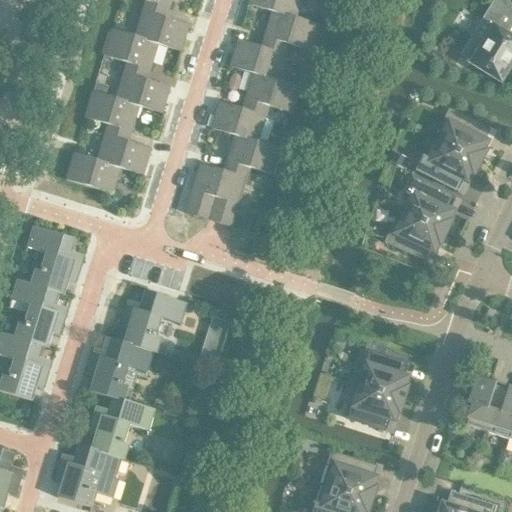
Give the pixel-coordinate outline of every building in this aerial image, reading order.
[(165,19),(170,0),(141,0),(146,1),(143,13),(165,19)] [(296,18),(301,0),(250,0),(250,4),(273,11),(296,18)] [(511,9),(506,0),(495,0),(485,16),(496,23),(483,43),(473,37),(462,55),(472,62),(470,65),(501,84),(511,66),(511,9)] [(457,22),(472,30),(479,17),(465,9),(457,22)] [(273,11),(265,37),(288,44),(309,51),(318,25),(296,18),(273,11)] [(188,26),(165,19),(143,13),(135,38),(157,45),(180,52),(188,26)] [(146,82),(157,45),(135,38),(111,31),(104,56),(127,63),(124,75),(146,82)] [(238,41),(231,66),(230,68),(253,74),(253,73),(277,80),(288,44),(265,37),(261,48),(238,41)] [(245,100),(269,106),(291,113),(299,87),(277,80),(253,73),(253,74),(245,100)] [(169,88),(146,82),(124,75),(116,100),(139,107),(162,113),(169,88)] [(128,143),(139,107),(116,100),(93,93),(85,118),(109,125),(106,136),(128,143)] [(258,141),(269,106),(245,100),(242,110),(219,103),(217,111),(211,130),(233,136),(234,134),(258,141)] [(448,128),(440,144),(440,145),(479,165),(486,151),(484,149),(487,144),(484,143),(490,132),(449,111),(442,124),(448,128)] [(227,160),(250,167),(272,174),(280,148),(258,141),(234,134),(233,136),(227,160)] [(106,136),(98,162),(119,169),(142,176),(150,150),(128,143),(106,136)] [(472,179),(479,165),(440,145),(440,144),(434,141),(417,172),(459,194),(465,182),(467,183),(469,178),(472,179)] [(400,168),(404,159),(393,153),(389,163),(400,168)] [(119,169),(98,162),(74,154),(66,181),(112,195),(119,169)] [(192,192),(238,207),(250,167),(227,160),(223,172),(200,165),(198,172),(192,192)] [(400,169),(390,164),(385,175),(394,180),(400,169)] [(405,215),(445,234),(452,220),(450,219),(452,213),(450,212),(455,201),(413,181),(407,195),(413,198),(405,215)] [(189,203),(212,211),(215,200),(192,192),(189,203)] [(209,222),(220,225),(226,203),(215,200),(212,211),(208,221),(209,222)] [(208,221),(212,211),(189,203),(185,214),(208,221)] [(220,225),(231,228),(238,207),(226,203),(220,225)] [(234,224),(249,229),(253,218),(238,213),(234,224)] [(445,234),(405,215),(397,233),(390,230),(384,244),(426,264),(431,252),(434,253),(436,248),(438,249),(445,234)] [(29,286),(58,295),(64,296),(73,268),(67,267),(75,240),(33,228),(26,249),(45,254),(39,272),(34,270),(29,286)] [(13,339),(42,348),(48,349),(56,322),(50,320),(58,295),(29,286),(16,282),(10,302),(29,307),(23,325),(17,323),(13,339)] [(123,345),(153,354),(158,356),(162,340),(157,338),(163,320),(181,326),(188,305),(144,292),(137,318),(131,316),(123,345)] [(42,348),(13,339),(0,335),(0,355),(13,360),(7,378),(2,376),(0,382),(0,392),(32,402),(40,374),(35,373),(42,348)] [(105,360),(103,366),(98,365),(89,393),(111,399),(124,403),(129,387),(123,386),(129,367),(148,373),(153,354),(123,345),(106,339),(100,359),(105,360)] [(360,387),(402,400),(407,385),(405,384),(407,378),(404,378),(408,365),(364,351),(353,385),(360,387)] [(488,433),(503,386),(490,382),(489,384),(481,381),(466,426),(488,433)] [(488,433),(508,439),(511,427),(511,388),(503,386),(488,433)] [(402,400),(360,387),(354,405),(348,402),(343,417),(387,431),(391,419),(393,420),(395,414),(397,415),(402,400)] [(155,413),(124,403),(111,399),(104,425),(99,424),(91,451),(121,460),(125,462),(130,445),(125,444),(130,426),(149,431),(155,413)] [(115,480),(121,460),(91,451),(78,447),(71,472),(65,470),(57,499),(92,509),(96,495),(114,501),(120,481),(115,480)] [(0,508),(4,510),(12,483),(6,482),(14,455),(0,450),(0,508)] [(322,485),(370,500),(375,485),(373,484),(375,479),(372,478),(376,466),(332,452),(322,485)] [(366,511),(370,500),(322,485),(313,511),(366,511)] [(438,511),(494,511),(496,506),(452,492),(448,505),(445,504),(443,511),(439,510),(438,511)]
